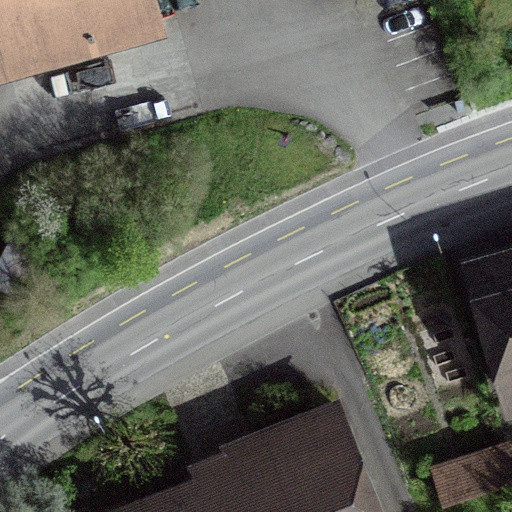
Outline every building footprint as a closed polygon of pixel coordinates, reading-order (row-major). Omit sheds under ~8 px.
[(0,0),(0,71),(0,73),(169,26),(161,0),(0,0)] [(48,247),(13,231),(0,259),(0,289),(23,301),(48,247)] [(511,233),(460,248),(505,411),(511,409),(511,233)] [(191,467),(91,507),(92,511),(388,511),(338,387),(217,436),(220,442),(186,456),(191,467)] [(511,477),(511,436),(510,432),(429,461),(444,502),(511,477)]
